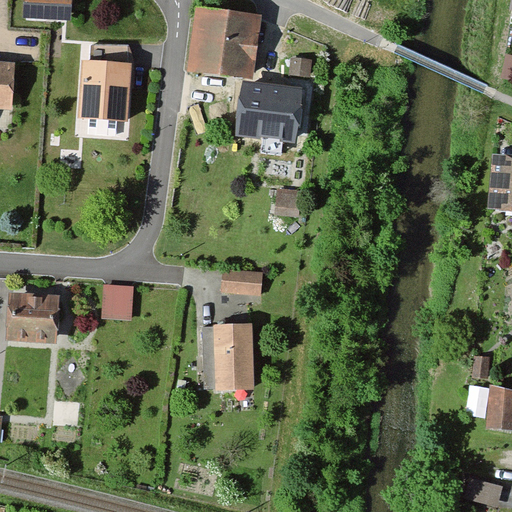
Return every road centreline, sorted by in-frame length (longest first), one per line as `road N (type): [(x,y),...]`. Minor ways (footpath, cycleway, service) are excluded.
road 1 (residential): [(178,0),(167,156),(141,243),(97,269),(0,266)]
road 2 (residential): [(396,48),(285,0)]
